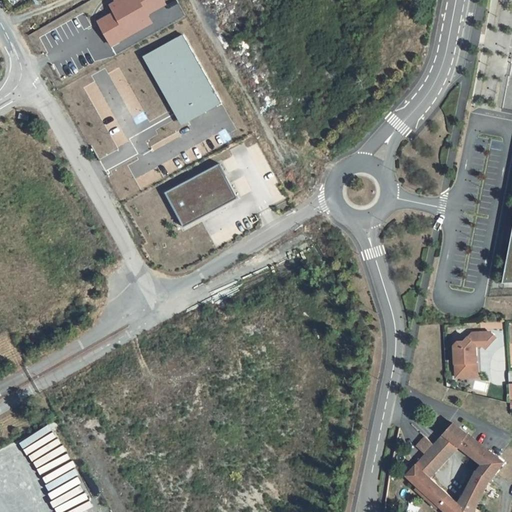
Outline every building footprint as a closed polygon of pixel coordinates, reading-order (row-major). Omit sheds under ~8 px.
[(101,10),(87,18),(105,48),(149,23),(142,10),(158,0),(99,0),(97,2),(101,10)] [(182,36),(142,57),(180,127),(220,104),(182,36)] [(137,181),(141,188),(225,144),(219,132),(165,160),(166,163),(156,169),(154,170),(155,171),(137,181)] [(210,159),(157,189),(176,228),(199,214),(231,196),(214,166),(210,159)] [(511,219),(504,261),(501,276),(511,276),(511,219)] [(294,237),(302,232),(297,224),(288,228),(294,237)] [(454,367),(476,366),(475,341),(475,340),(478,337),(482,341),(485,344),(495,333),(489,327),(471,328),(463,337),(457,337),(453,341),(454,367)] [(448,511),(469,511),(473,506),(485,478),(497,453),(453,420),(444,430),(439,437),(451,444),(455,439),(459,442),(457,445),(477,458),(471,470),(476,472),(459,503),(431,476),(416,463),(407,474),(448,511)] [(419,445),(425,452),(435,441),(428,436),(419,445)] [(451,444),(439,437),(435,441),(425,452),(416,463),(431,476),(457,445),(459,442),(455,439),(451,444)] [(397,466),(391,461),(388,473),(395,475),(397,466)]
